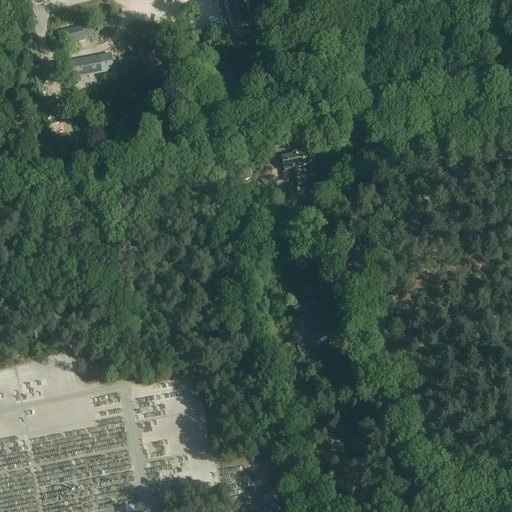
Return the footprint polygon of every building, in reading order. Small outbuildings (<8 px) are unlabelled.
[(241,0),(225,0),(233,28),(248,24),(241,0)] [(81,26),(58,32),(62,46),(85,40),(81,26)] [(103,75),(100,57),(64,64),(67,81),(103,75)] [(284,171),(294,169),(307,167),(307,165),(316,163),(313,149),(301,151),(301,155),(282,159),(284,171)] [(237,162),(241,182),(252,180),(247,159),(237,162)] [(259,207),(254,188),(244,190),(249,209),(259,207)] [(303,203),(300,190),(293,191),(295,205),(303,203)] [(313,297),(292,306),(296,316),(301,314),(312,337),(326,330),(315,307),(317,306),(313,297)] [(314,342),(306,345),(310,352),(317,349),(314,342)]
